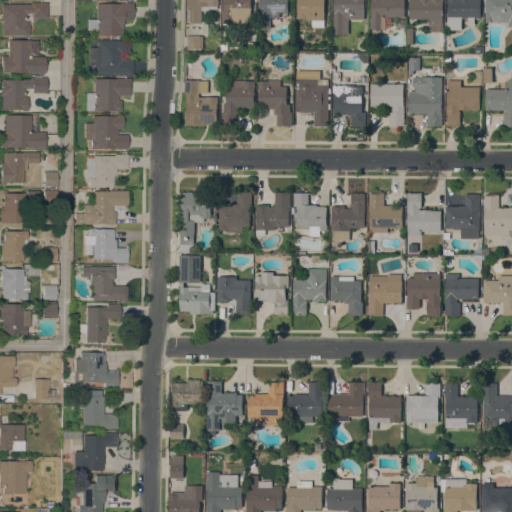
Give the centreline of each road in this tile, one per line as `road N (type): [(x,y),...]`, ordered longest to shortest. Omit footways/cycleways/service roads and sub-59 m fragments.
road 1 (residential): [(148,511),(165,0)]
road 2 (residential): [(511,349),(150,347)]
road 3 (residential): [(511,159),(160,157)]
